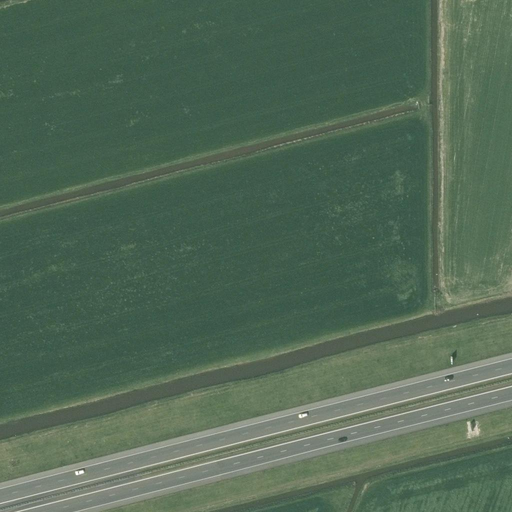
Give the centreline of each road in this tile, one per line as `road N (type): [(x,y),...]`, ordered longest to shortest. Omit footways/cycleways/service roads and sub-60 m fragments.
road 1 (motorway): [(511,366),(0,496)]
road 2 (motorway): [(48,511),(511,394)]
